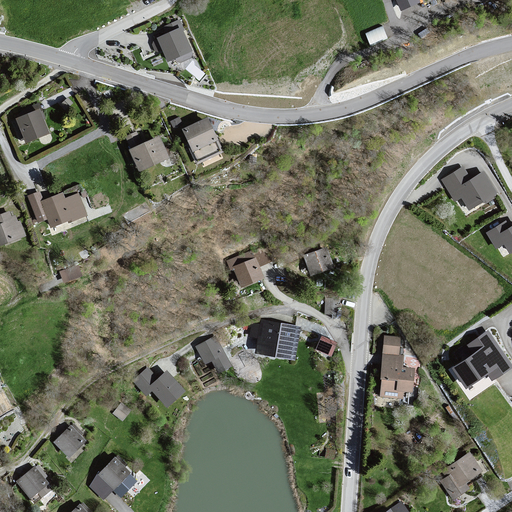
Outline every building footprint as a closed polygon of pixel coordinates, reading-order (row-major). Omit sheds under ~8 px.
[(419,0),(396,0),(401,11),(421,3),(419,0)] [(367,29),(370,39),(387,34),(384,24),(367,29)] [(183,29),(156,39),(169,63),(196,52),(183,29)] [(40,110),(17,119),(13,121),(21,139),(25,138),(27,142),(49,132),(40,110)] [(208,119),(185,129),(193,148),(191,149),(197,162),(223,151),(208,119)] [(160,138),(131,149),(139,169),(168,157),(160,138)] [(463,168),(443,179),(455,200),(462,196),(469,208),(495,193),(483,173),(477,177),(470,181),(463,168)] [(78,182),(65,186),(66,192),(80,188),(78,182)] [(40,192),(28,196),(39,220),(42,222),(50,219),(54,228),(71,221),(73,223),(90,215),(80,194),(68,199),(65,193),(44,201),(40,192)] [(11,212),(0,215),(0,245),(1,247),(25,239),(18,216),(13,218),(11,212)] [(506,222),(486,233),(496,251),(505,247),(511,253),(511,252),(511,227),(510,229),(506,222)] [(265,247),(228,261),(231,269),(235,268),(236,272),(242,286),(253,282),(263,278),(259,265),(271,261),(265,247)] [(328,248),(304,255),(312,275),(336,267),(328,248)] [(64,277),(84,270),(80,259),(60,267),(64,277)] [(281,324),(263,321),(262,326),(254,325),(252,337),(259,338),(257,353),(294,359),(300,327),(281,324)] [(471,347),(451,361),(466,382),(486,368),(492,377),(511,362),(511,359),(488,325),(466,341),(471,347)] [(320,333),(314,347),(332,354),(338,340),(320,333)] [(402,337),(384,336),(380,395),(402,398),(404,390),(416,392),(418,374),(402,372),(403,356),(399,356),(402,337)] [(215,337),(198,346),(207,363),(212,360),(218,372),(230,366),(215,337)] [(184,391),(167,372),(158,380),(148,368),(134,381),(145,394),(152,388),(167,406),(184,391)] [(72,425),(54,444),(70,458),(89,442),(72,425)] [(438,474),(441,482),(454,500),(470,490),(467,485),(486,471),(471,451),(438,474)] [(115,458),(90,485),(104,498),(113,489),(121,496),(136,481),(128,474),(130,472),(115,458)] [(35,467),(18,481),(30,497),(48,483),(35,467)] [(407,511),(401,503),(387,511),(407,511)]
